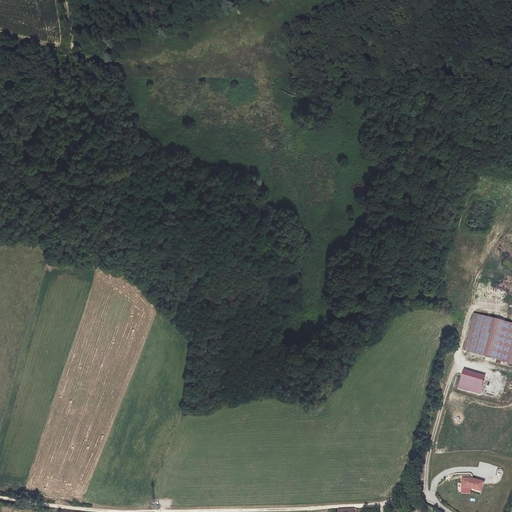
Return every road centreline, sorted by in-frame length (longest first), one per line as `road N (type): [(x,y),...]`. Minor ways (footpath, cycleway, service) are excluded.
road 1 (track): [(382,511),(381,502),(150,511)]
road 2 (track): [(428,500),(431,439),(470,310),(495,303),(511,309)]
road 3 (track): [(127,511),(0,498)]
